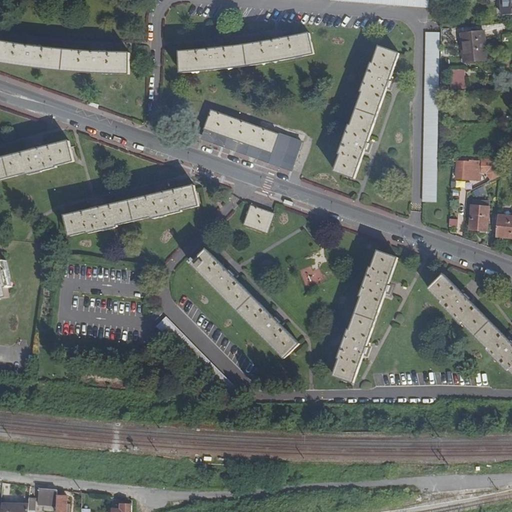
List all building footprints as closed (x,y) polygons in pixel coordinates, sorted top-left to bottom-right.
[(511,0),(501,0),(502,15),(511,14),(511,0)] [(484,32),(462,35),(465,62),(487,60),(484,32)] [(195,51),(181,52),(182,73),(197,72),(212,71),(227,69),(242,67),(256,65),(271,63),(286,60),(301,57),(315,54),(310,33),(296,36),(282,39),(281,36),(273,37),(273,41),(268,42),(253,44),(239,46),(224,48),(218,49),(218,45),(209,46),(209,50),(195,51)] [(440,33),(427,33),(423,202),(437,202),(440,33)] [(14,44),(0,41),(0,62),(11,65),(26,67),(41,69),(55,71),(70,72),(85,73),(100,74),(115,74),(130,75),(130,53),(116,53),(102,53),(102,49),(93,48),(93,52),(87,52),(72,51),(58,49),(43,48),(37,47),(37,43),(28,42),(28,46),(14,44)] [(400,54),(380,47),(374,64),(372,63),(362,92),(364,93),(352,126),(350,125),(340,154),(342,155),(336,172),(356,179),(365,152),(369,153),(372,145),(368,143),(387,90),(391,91),(394,82),(390,81),(400,54)] [(465,69),(451,70),(452,88),(465,88),(465,69)] [(212,110),(203,135),(294,167),(303,143),(212,110)] [(294,167),(203,135),(201,140),(246,156),(292,172),(294,167)] [(0,180),(28,174),(28,175),(58,168),(57,166),(75,162),(70,141),(42,148),(41,145),(32,147),(33,151),(0,158),(0,180)] [(459,158),(453,158),(453,159),(453,162),(458,162),(458,168),(457,168),(457,179),(481,180),(481,173),(484,173),(488,173),(491,180),(499,176),(500,161),(482,160),(482,161),(469,161),(469,162),(458,161),(459,158)] [(456,179),(455,186),(465,188),(466,181),(456,179)] [(94,210),(66,216),(71,237),(89,233),(89,234),(119,227),(118,226),(152,218),(153,219),(183,212),(182,211),(200,206),(195,186),(167,192),(166,189),(157,191),(158,194),(103,207),(102,204),(93,206),(94,210)] [(489,208),(473,206),(470,229),(487,231),(489,208)] [(250,209),(244,225),(268,234),(275,214),(255,207),(254,211),(250,209)] [(511,216),(499,215),(496,237),(511,238),(511,216)] [(451,226),(459,227),(459,219),(451,218),(451,226)] [(208,250),(193,264),(285,359),(301,344),(281,324),(283,321),(277,315),(274,317),(234,276),(237,274),(230,267),(228,270),(208,250)] [(399,258),(379,251),(373,268),(371,268),(361,297),(362,297),(351,330),(349,330),(339,358),(341,359),(334,376),(354,383),(364,356),(368,357),(371,349),(367,348),(386,294),(390,295),(393,287),(389,285),(399,258)] [(0,252),(0,299),(10,297),(8,288),(10,288),(4,261),(2,262),(0,252)] [(465,295),(444,274),(429,289),(442,302),(441,303),(463,325),(464,324),(488,349),(487,350),(509,372),(510,371),(511,372),(511,341),(511,342),(471,301),(474,299),(467,292),(465,295)] [(241,392),(167,317),(157,327),(231,401),(241,392)] [(58,490),(40,488),(38,504),(57,506),(58,495),(58,490)] [(68,496),(58,495),(57,506),(56,511),(69,511),(70,505),(67,504),(68,496)]
